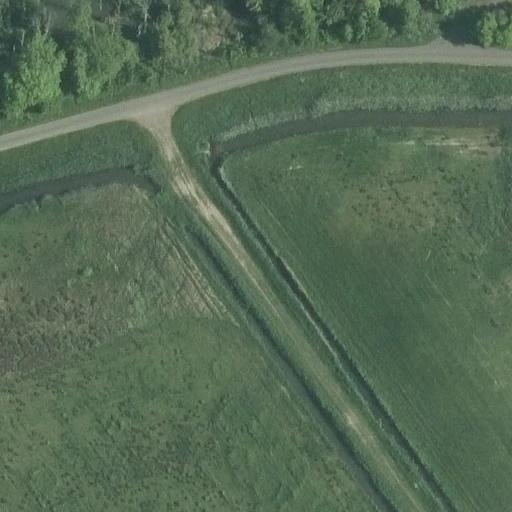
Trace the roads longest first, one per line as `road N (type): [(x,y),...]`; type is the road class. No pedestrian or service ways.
road 1 (unclassified): [(0,144),(288,65),(390,52),(511,55)]
road 2 (track): [(430,511),(148,104)]
